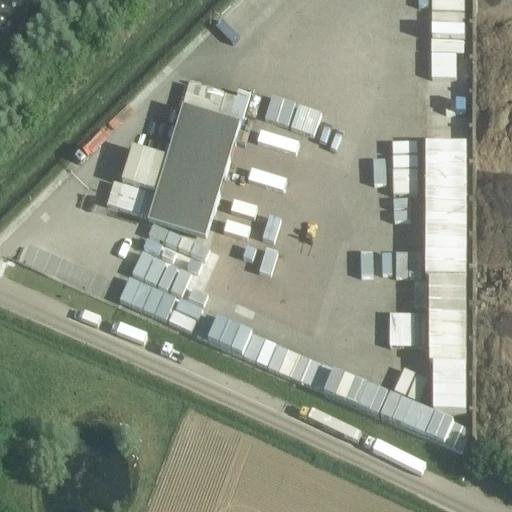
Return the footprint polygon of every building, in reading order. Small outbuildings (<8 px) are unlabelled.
[(0,0),(0,43),(1,45),(20,28),(48,0),(0,0)] [(252,0),(268,16),(284,0),(252,0)] [(298,0),(292,7),(301,16),(317,0),(298,0)] [(438,46),(439,75),(470,75),(470,49),(465,49),(464,0),(424,0),(425,46),(438,46)] [(400,198),(466,198),(465,76),(400,76),(401,94),(412,94),(412,135),(400,135),(400,163),(390,163),(390,184),(400,184),(400,198)] [(352,91),(349,101),(381,109),(384,98),(352,91)] [(247,106),(224,99),(217,122),(183,112),(148,226),(206,243),(214,217),(233,155),(247,106)] [(139,144),(136,152),(158,159),(160,150),(139,144)] [(293,147),(292,157),(315,159),(315,150),(293,147)] [(272,198),(277,174),(236,166),(231,189),(272,198)] [(321,215),(328,191),(288,180),(281,204),(321,215)] [(249,246),(256,223),(223,212),(216,234),(249,246)] [(463,216),(424,217),(426,281),(464,281),(463,216)] [(289,247),(292,234),(264,226),(261,238),(289,247)] [(260,247),(255,261),(283,271),(288,257),(260,247)] [(334,287),(340,263),(305,256),(300,279),(334,287)] [(393,363),(403,339),(212,265),(203,289),(393,363)] [(370,325),(373,320),(384,325),(393,304),(354,287),(342,312),(370,325)] [(466,357),(465,296),(427,296),(428,358),(466,357)] [(164,360),(218,380),(222,369),(168,349),(164,360)] [(425,372),(424,407),(464,408),(465,373),(425,372)]
